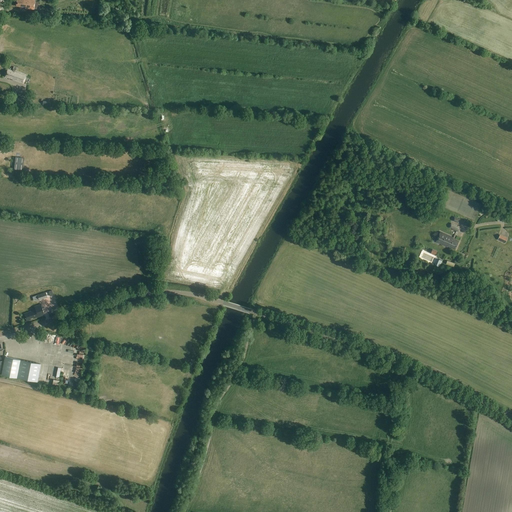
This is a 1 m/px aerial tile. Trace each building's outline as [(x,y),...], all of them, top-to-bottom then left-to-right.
[(25,7),(25,8),(25,9),(34,10),(35,0),(33,0),(16,0),(16,6),(25,7)] [(12,80),(22,83),(23,84),(26,76),(25,75),(14,72),(15,70),(16,71),(17,68),(14,66),(13,69),(13,70),(12,71),(8,69),(5,76),(13,78),(12,80)] [(449,228),(458,232),(460,227),(451,223),(449,228)] [(448,246),(456,249),(459,241),(452,238),(453,237),(440,232),(436,242),(447,247),(448,246)] [(500,234),(497,240),(505,243),(508,238),(500,234)] [(437,259),(434,265),(440,267),(442,261),(437,259)] [(37,295),(39,300),(47,297),(46,292),(37,295)] [(24,314),(26,321),(31,320),(30,319),(44,315),(41,304),(35,306),(36,310),(24,314)] [(1,375),(6,376),(15,378),(37,382),(41,364),(5,357),(3,365),(2,374),(1,375)]
